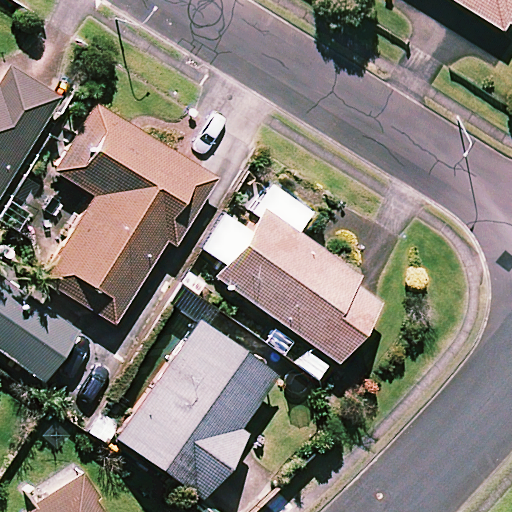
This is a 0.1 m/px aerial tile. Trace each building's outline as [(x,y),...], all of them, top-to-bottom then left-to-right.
[(511,0),(466,0),(499,20),(504,12),(511,16),(511,0)] [(0,67),(0,177),(52,95),(2,64),(0,67)] [(203,173),(86,102),(46,167),(87,192),(36,277),(106,320),(147,253),(152,256),(203,173)] [(217,262),(209,274),(305,342),(290,364),(313,380),(376,290),(290,230),(304,211),(270,187),(243,225),(223,211),(197,248),(217,262)] [(70,326),(0,279),(0,353),(36,377),(70,326)] [(270,371),(192,318),(111,436),(195,493),(237,431),(231,427),(270,371)] [(98,511),(77,479),(23,511),(98,511)]
